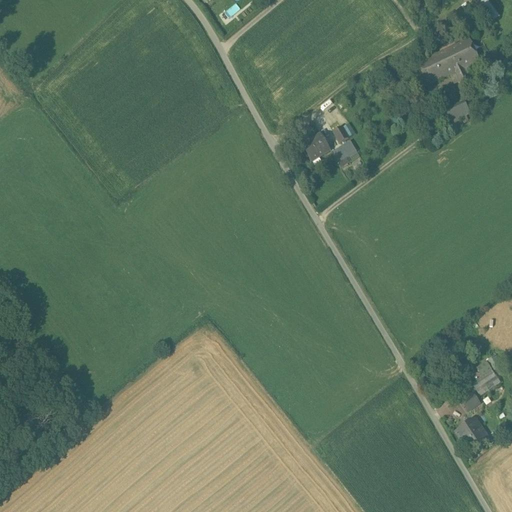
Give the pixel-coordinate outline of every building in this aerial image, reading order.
[(499,17),(486,0),(481,0),(473,6),(487,26),(499,17)] [(470,40),(417,64),(427,87),(456,73),(464,70),(480,62),(470,40)] [(464,70),(456,73),(460,83),(468,79),(464,70)] [(470,115),(464,103),(457,106),(463,118),(470,115)] [(457,106),(440,114),(446,126),(463,118),(457,106)] [(348,140),(342,129),(334,134),(340,145),(348,140)] [(320,135),(302,147),(310,161),(317,157),(319,159),(330,152),(320,135)] [(350,143),(331,154),(338,164),(357,153),(350,143)] [(496,356),(488,360),(491,368),(499,363),(496,356)] [(476,367),(481,379),(473,382),(477,393),(499,385),(489,361),(476,367)] [(473,395),(462,403),(465,408),(476,401),(473,395)] [(476,401),(465,408),(468,413),(480,405),(476,401)] [(475,421),(456,434),(468,453),(488,440),(475,421)]
